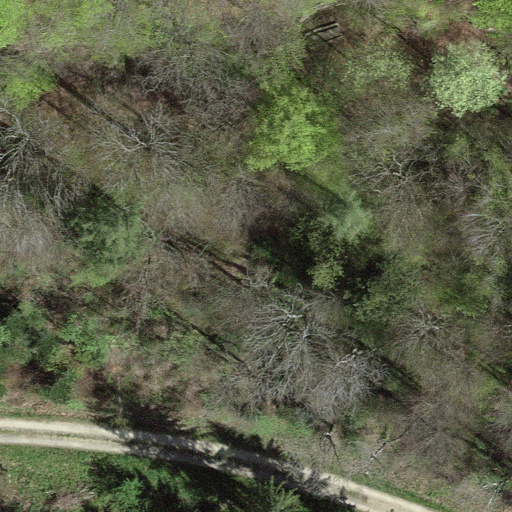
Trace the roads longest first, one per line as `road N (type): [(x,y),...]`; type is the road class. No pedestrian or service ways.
road 1 (track): [(0,96),(71,97),(416,51),(511,74)]
road 2 (track): [(398,511),(308,484),(132,452),(0,441)]
